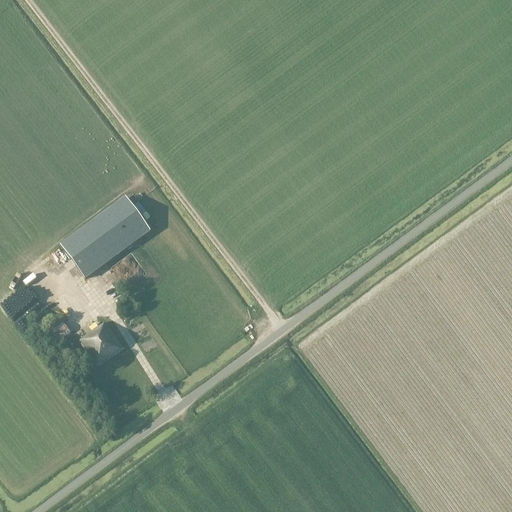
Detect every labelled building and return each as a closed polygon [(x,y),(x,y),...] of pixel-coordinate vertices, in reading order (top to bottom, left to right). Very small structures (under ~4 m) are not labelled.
[(125,199),(60,247),(61,249),(84,280),(149,232),(125,199)] [(95,279),(107,295),(111,292),(108,288),(113,284),(104,272),(95,279)] [(84,309),(82,311),(81,310),(78,316),(84,319),(89,312),(84,309)] [(32,326),(23,315),(12,323),(21,334),(32,326)] [(61,322),(42,337),(52,349),(70,335),(61,322)] [(96,366),(121,350),(103,323),(84,337),(85,338),(79,342),(96,366)]
